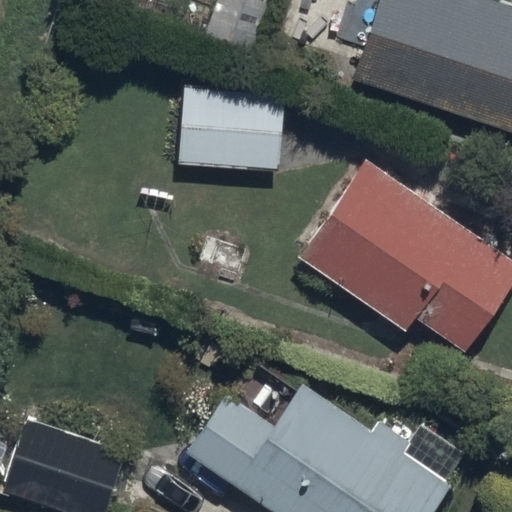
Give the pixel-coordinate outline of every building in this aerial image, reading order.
[(252,44),(266,0),(212,0),(203,28),(252,44)] [(511,118),(511,0),(369,0),(348,57),(511,118)] [(278,163),(282,90),(182,85),(178,159),(278,163)] [(507,243),(363,139),(292,235),(437,339),(507,243)] [(192,428),(316,511),(416,511),(458,451),(309,350),(273,403),(229,374),(192,428)] [(0,486),(76,511),(101,511),(127,436),(129,431),(97,421),(91,437),(24,415),(0,484),(0,486)]
